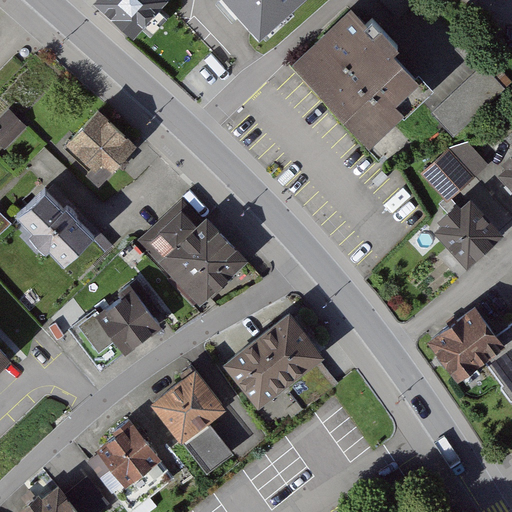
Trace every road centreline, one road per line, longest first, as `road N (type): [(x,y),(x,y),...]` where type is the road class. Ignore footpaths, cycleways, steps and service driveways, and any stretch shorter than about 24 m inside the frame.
road 1 (residential): [(318,263),(157,359),(0,498)]
road 2 (tertiary): [(318,263),(386,348),(494,511)]
road 3 (tertiary): [(50,0),(194,134)]
road 4 (unknown): [(369,217),(247,83)]
road 5 (tertiary): [(194,134),(318,263)]
road 6 (residential): [(194,134),(284,46)]
